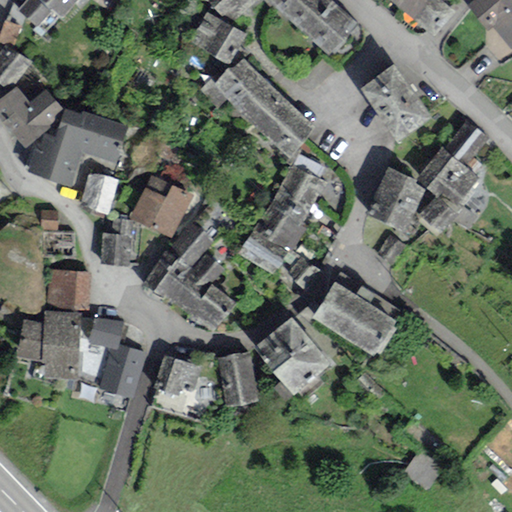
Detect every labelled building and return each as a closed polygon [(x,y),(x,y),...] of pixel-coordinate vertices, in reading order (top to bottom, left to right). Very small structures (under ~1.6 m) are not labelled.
[(36,27),(51,11),(38,0),(24,0),(16,9),(36,27)] [(77,0),(38,0),(51,11),(61,19),(77,0)] [(246,12),(237,0),(203,0),(216,17),(227,24),(246,12)] [(237,0),(246,12),(260,0),(237,0)] [(323,0),(270,0),(270,1),(297,27),(323,0)] [(329,0),(323,0),(297,27),(328,56),(358,26),(329,0)] [(391,0),(434,36),(454,13),(441,3),(443,0),(391,0)] [(511,0),(479,0),(471,6),(484,24),(498,22),(511,40),(511,0)] [(207,12),(190,42),(230,65),(247,35),(227,24),(216,17),(207,12)] [(8,44),(0,52),(0,91),(4,95),(30,62),(8,44)] [(241,112),(269,84),(243,58),(216,84),(210,78),(197,90),(216,109),(227,98),(241,112)] [(395,65),(360,89),(396,142),(432,118),(395,65)] [(294,109),(269,84),(241,112),(266,137),(294,109)] [(16,87),(0,99),(0,109),(23,139),(63,108),(49,90),(30,105),(16,87)] [(294,109),(266,137),(287,158),(315,131),(294,109)] [(27,170),(26,173),(70,187),(81,153),(116,164),(128,126),(81,111),(80,115),(64,110),(55,138),(44,134),(40,146),(35,145),(27,170)] [(487,137),(467,121),(445,150),(464,166),(487,137)] [(435,197),(419,216),(440,234),(457,214),(455,212),(482,181),(464,166),(445,150),(443,148),(415,179),(426,188),(435,197)] [(324,185),(290,165),(269,206),(237,254),(276,277),(305,229),(300,226),(324,185)] [(426,188),(415,179),(388,168),(365,215),(403,233),(426,188)] [(118,180),(90,171),(78,206),(106,215),(118,180)] [(188,193),(152,175),(133,212),(169,229),(188,193)] [(131,220),(109,218),(108,235),(103,235),(102,261),(129,262),(131,220)] [(204,254),(213,242),(191,220),(166,250),(191,271),(204,254)] [(169,302),(191,271),(166,250),(142,282),(169,302)] [(223,268),(204,254),(191,271),(169,302),(213,333),(235,303),(211,285),(223,268)] [(303,256),(286,275),(304,292),(321,273),(303,256)] [(90,272),(50,271),(49,307),(88,308),(90,272)] [(335,282),(312,318),(374,357),(396,321),(335,282)] [(80,313),(43,311),(44,322),(23,320),(15,357),(44,361),(42,378),(76,381),(80,313)] [(88,344),(110,349),(99,391),(133,399),(145,352),(117,345),(122,323),(95,317),(88,344)] [(291,318),(253,351),(293,396),(330,363),(291,318)] [(218,358),(226,408),(259,402),(250,352),(218,358)] [(202,367),(163,355),(153,390),(178,397),(180,390),(194,394),(202,367)]
